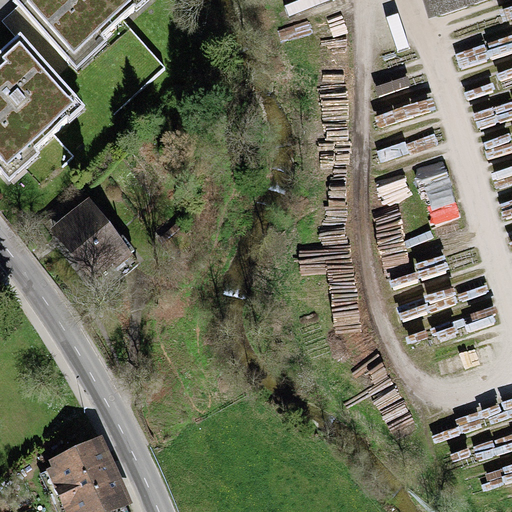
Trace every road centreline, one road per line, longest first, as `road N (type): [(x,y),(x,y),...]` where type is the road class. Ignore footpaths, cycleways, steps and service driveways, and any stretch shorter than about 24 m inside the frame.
road 1 (secondary): [(0,244),(106,394),(161,511)]
road 2 (track): [(420,387),(445,508),(511,497)]
